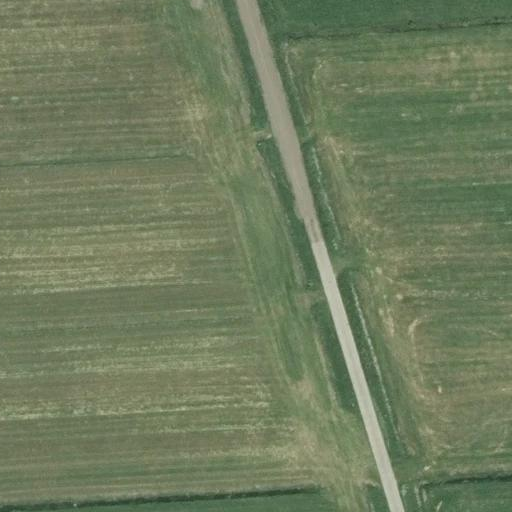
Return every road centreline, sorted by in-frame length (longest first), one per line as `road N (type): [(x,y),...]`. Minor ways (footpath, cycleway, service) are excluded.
road 1 (unclassified): [(392,511),(313,248)]
road 2 (track): [(313,248),(238,0)]
